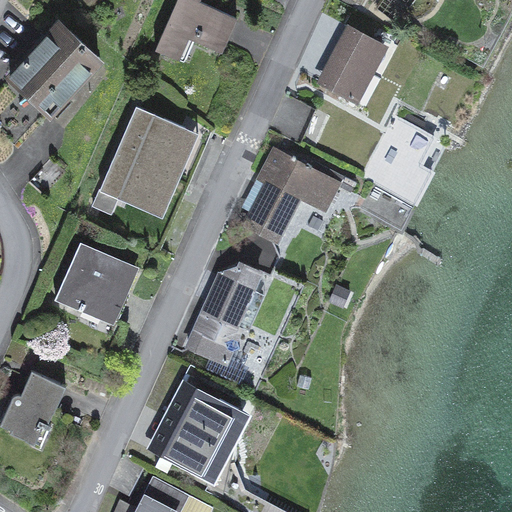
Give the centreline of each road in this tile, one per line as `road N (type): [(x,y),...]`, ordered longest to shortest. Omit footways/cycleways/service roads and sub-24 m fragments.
road 1 (residential): [(79,511),(309,0)]
road 2 (residential): [(0,209),(18,266),(0,325)]
